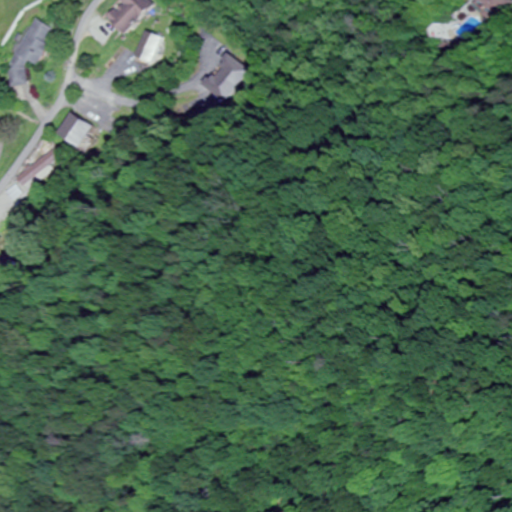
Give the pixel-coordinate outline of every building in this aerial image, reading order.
[(126,35),(156,5),(151,0),(124,0),(108,16),(126,35)] [(491,21),(511,6),(511,0),(482,0),(484,3),(481,5),(491,21)] [(40,65),(56,29),(35,19),(7,80),(21,86),(33,62),(40,65)] [(152,64),(164,39),(149,32),(137,56),(152,64)] [(202,88),(226,106),(252,71),(229,53),(202,88)] [(98,126),(73,113),(62,136),(87,148),(98,126)] [(0,277),(19,259),(13,252),(0,264),(0,277)]
